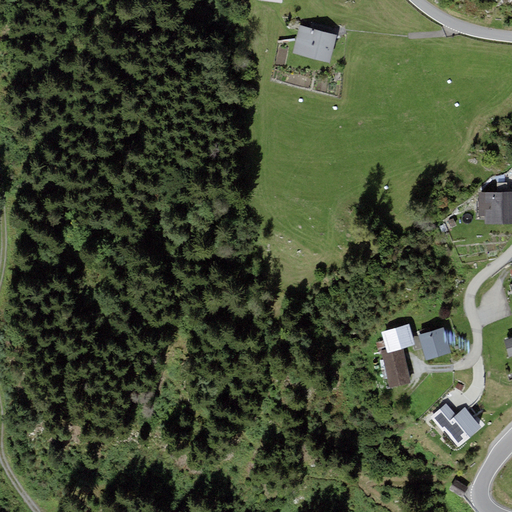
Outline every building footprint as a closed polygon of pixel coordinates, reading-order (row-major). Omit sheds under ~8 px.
[(337,37),(307,30),(305,41),(296,39),(292,56),(330,65),(337,37)] [(511,193),(484,194),(484,224),(511,223),(511,193)] [(405,327),(377,335),(383,354),(411,346),(405,327)] [(441,330),(417,336),(424,361),(448,354),(441,330)] [(399,352),(377,357),(383,389),(406,385),(399,352)] [(446,402),(432,415),(457,443),(481,422),(465,404),(455,413),(446,402)] [(468,487),(455,479),(449,488),(461,496),(468,487)]
